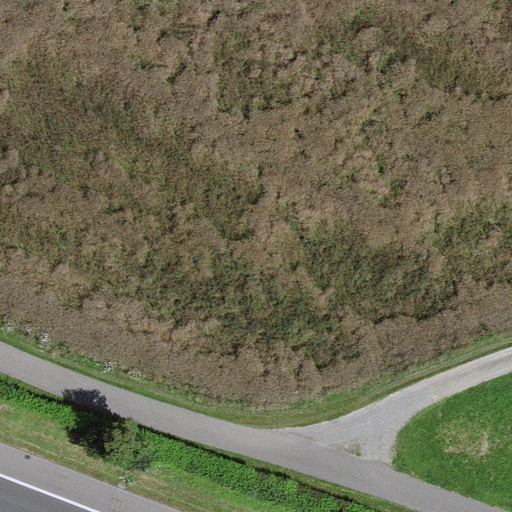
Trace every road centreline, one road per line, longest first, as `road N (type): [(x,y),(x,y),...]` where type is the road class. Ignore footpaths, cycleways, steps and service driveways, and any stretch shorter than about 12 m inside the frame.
road 1 (unclassified): [(444,511),(314,465),(136,416),(0,359)]
road 2 (track): [(511,366),(415,402),(314,465)]
